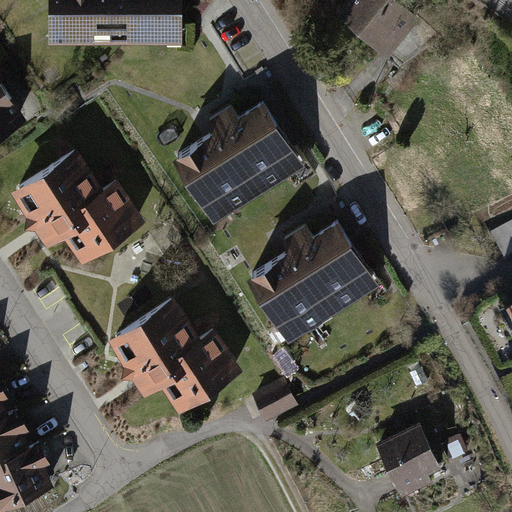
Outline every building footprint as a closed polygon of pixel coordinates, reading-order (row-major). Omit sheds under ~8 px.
[(48,0),(49,32),(183,32),(182,0),(48,0)] [(415,15),(398,0),(349,0),(342,9),(403,61),(442,36),(417,14),(415,15)] [(269,75),(262,65),(255,69),(262,80),(269,75)] [(0,125),(1,125),(1,124),(21,111),(0,78),(0,125)] [(173,149),(215,216),(306,159),(264,91),(240,106),(234,96),(207,113),(213,123),(173,149)] [(75,150),(19,186),(31,204),(41,206),(56,228),(66,222),(76,237),(89,240),(100,233),(104,238),(138,215),(115,180),(98,191),(95,187),(98,185),(75,150)] [(261,287),(290,334),(381,277),(352,230),(339,211),(314,227),(307,216),(282,232),(288,242),(248,267),(261,287)] [(511,221),(491,233),(505,259),(511,255),(511,221)] [(172,298),(116,334),(128,352),(138,355),(153,376),(163,370),(173,385),(186,388),(197,381),(201,386),(236,364),(212,329),(195,340),(192,335),(195,333),(172,298)] [(285,379),(256,393),(267,415),(296,400),(285,379)] [(6,414),(0,416),(0,458),(27,446),(18,426),(24,424),(18,408),(6,414)] [(419,421),(380,439),(403,491),(429,479),(425,469),(438,464),(419,421)] [(27,446),(0,458),(0,501),(48,480),(39,459),(46,456),(39,441),(27,446)]
